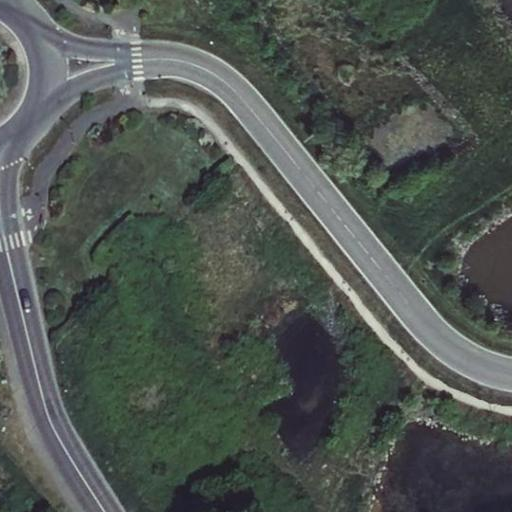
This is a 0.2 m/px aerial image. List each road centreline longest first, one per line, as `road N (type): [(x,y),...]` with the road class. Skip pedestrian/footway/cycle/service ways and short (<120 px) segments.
road 1 (unclassified): [(511,373),(437,337),(227,82),(157,59)]
road 2 (tertiary): [(102,511),(49,420),(9,264)]
road 3 (unclassified): [(30,122),(80,86),(157,59)]
road 4 (tertiary): [(9,264),(4,205),(13,139)]
road 5 (unclassified): [(157,59),(66,46),(36,32)]
